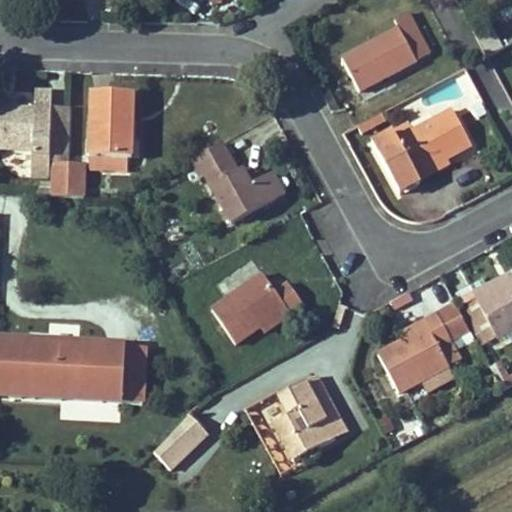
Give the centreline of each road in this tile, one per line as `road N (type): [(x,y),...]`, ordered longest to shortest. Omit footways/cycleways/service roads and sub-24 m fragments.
road 1 (residential): [(511,206),(410,258),(385,251),(280,70),(236,44)]
road 2 (unknown): [(385,251),(353,336),(329,369),(199,434)]
road 3 (residential): [(236,44),(18,40),(0,31)]
